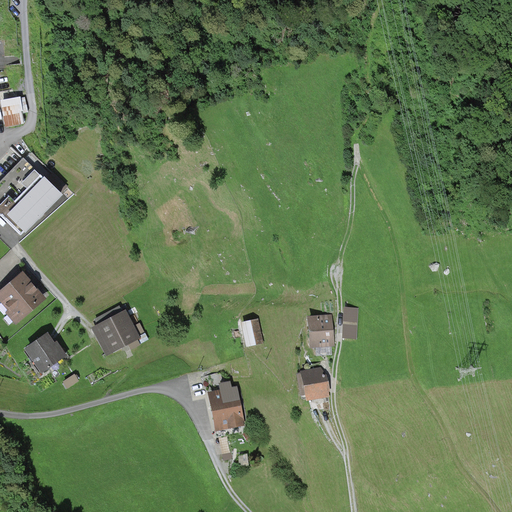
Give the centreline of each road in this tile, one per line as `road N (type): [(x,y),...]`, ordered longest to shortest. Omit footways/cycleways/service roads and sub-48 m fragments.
road 1 (trunk): [(511,213),(410,117),(243,0)]
road 2 (track): [(353,511),(333,396),(352,182)]
road 3 (track): [(0,137),(31,125),(23,0)]
